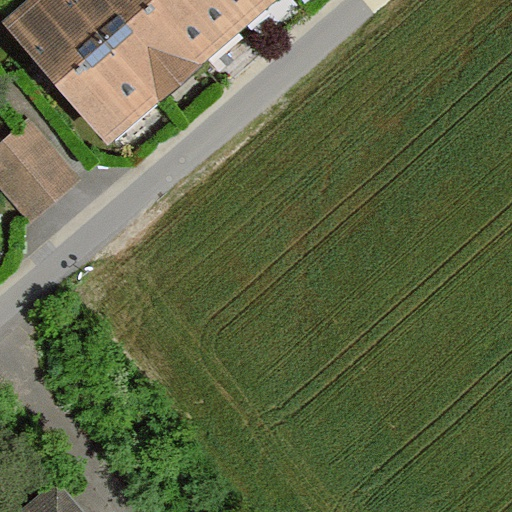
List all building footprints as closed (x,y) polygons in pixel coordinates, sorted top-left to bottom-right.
[(72,0),(54,0),(19,30),(103,128),(149,88),(143,81),(72,0)] [(149,0),(72,0),(143,81),(187,43),(149,0)] [(225,0),(149,0),(187,43),(193,51),(237,13),(225,0)] [(225,0),(237,13),(251,0),(225,0)] [(0,150),(0,162),(39,213),(87,176),(42,118),(0,150)] [(100,511),(75,480),(34,511),(100,511)]
